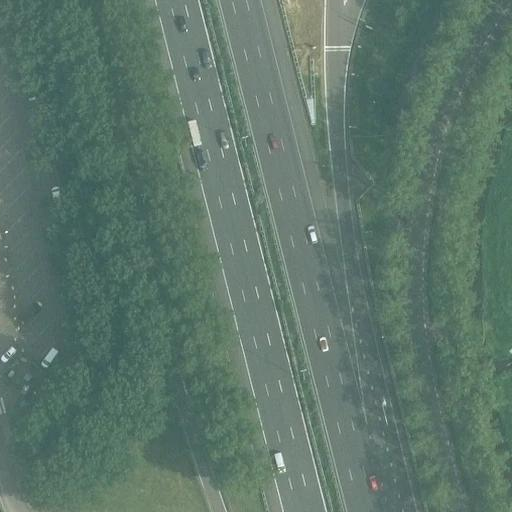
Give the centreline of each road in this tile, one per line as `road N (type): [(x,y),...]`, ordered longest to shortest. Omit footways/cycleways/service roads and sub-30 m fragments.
road 1 (unclassified): [(451,511),(413,352),(411,246),(429,137),(504,0)]
road 2 (motorway): [(175,0),(303,511)]
road 3 (motorway): [(358,483),(237,0)]
road 4 (motorway): [(358,483),(367,375),(336,163),(334,74)]
